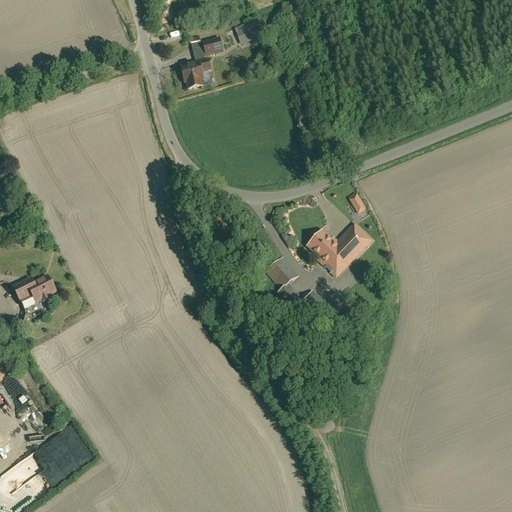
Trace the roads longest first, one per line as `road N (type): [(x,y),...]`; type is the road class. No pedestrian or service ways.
road 1 (unclassified): [(511,107),(313,188),(245,196),(200,178),(176,152),(148,53)]
road 2 (track): [(182,160),(182,208),(206,269),(333,463),(345,511)]
road 3 (unclassified): [(0,104),(148,53)]
